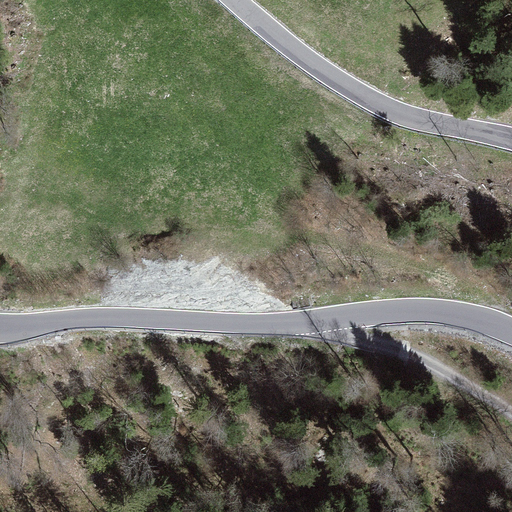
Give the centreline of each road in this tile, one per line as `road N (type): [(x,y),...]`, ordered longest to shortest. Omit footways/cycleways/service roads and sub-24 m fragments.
road 1 (secondary): [(0,327),(103,318),(283,324),(425,310),(511,331)]
road 2 (secondary): [(511,137),(369,97),(235,0)]
